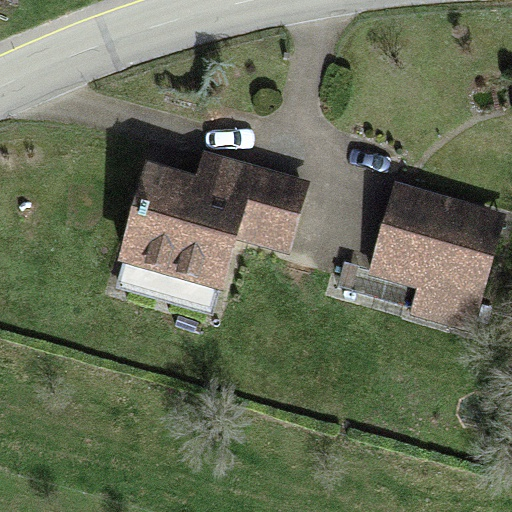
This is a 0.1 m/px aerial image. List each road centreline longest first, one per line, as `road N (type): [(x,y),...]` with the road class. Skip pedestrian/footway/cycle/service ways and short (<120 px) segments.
road 1 (secondary): [(247,0),(0,84)]
road 2 (unknown): [(294,159),(323,0)]
